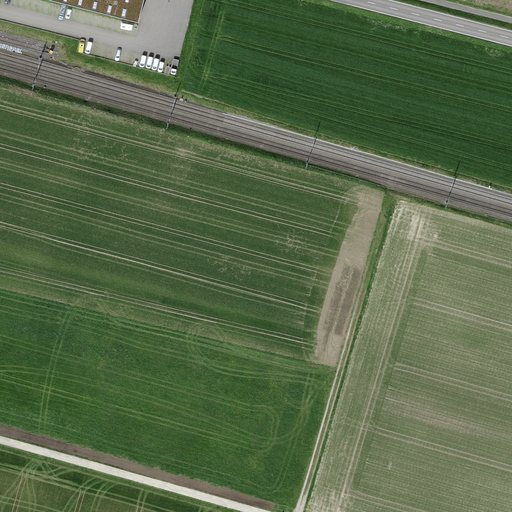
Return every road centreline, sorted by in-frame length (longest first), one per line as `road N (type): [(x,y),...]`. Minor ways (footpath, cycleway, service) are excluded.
road 1 (track): [(299,511),(388,196)]
road 2 (track): [(0,441),(254,511)]
road 3 (primary): [(360,0),(511,38)]
